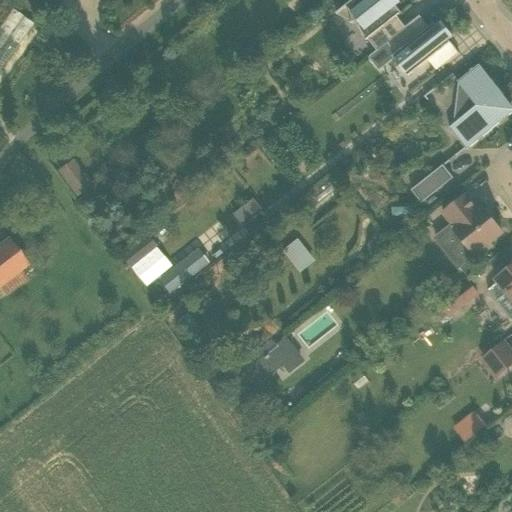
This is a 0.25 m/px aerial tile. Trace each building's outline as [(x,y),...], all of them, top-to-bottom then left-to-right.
[(353,0),(339,11),(336,14),(343,17),(360,25),(359,26),(360,28),(360,27),(366,39),(365,39),(366,40),(368,39),(377,50),(406,27),(405,27),(397,16),(402,12),(395,4),(399,1),(398,0),(353,0)] [(406,27),(377,50),(371,55),(372,55),(388,43),(396,54),(393,56),(408,76),(435,55),(443,66),(459,53),(449,40),(453,37),(441,22),(437,25),(435,23),(429,28),(420,16),(405,27),(406,27)] [(450,127),(465,147),(467,149),(511,114),(511,105),(480,64),(458,81),(477,106),(450,127)] [(454,178),(443,165),(412,190),(422,203),(454,178)] [(79,168),(63,179),(76,197),(92,186),(79,168)] [(454,229),(463,240),(447,253),(459,267),(458,269),(458,270),(476,256),(477,258),(492,245),(490,242),(503,232),(483,207),(480,209),(468,193),(443,213),(456,228),(454,229)] [(242,227),(262,211),(252,199),(233,214),(242,227)] [(300,271),(314,258),(296,237),(282,249),(300,271)] [(27,279),(20,271),(29,264),(9,239),(0,246),(0,287),(6,295),(27,279)] [(149,252),(140,240),(120,255),(129,268),(149,252)] [(198,249),(158,281),(170,295),(209,264),(198,249)] [(511,319),(511,318),(511,265),(495,279),(506,293),(497,300),(511,319)] [(440,303),(448,314),(450,316),(478,294),(468,281),(440,303)] [(498,376),(511,365),(511,352),(503,341),(483,358),(498,376)] [(287,363),(276,349),(247,371),(258,386),(280,368),(287,363)] [(475,409),(454,427),(466,442),(488,424),(475,409)]
